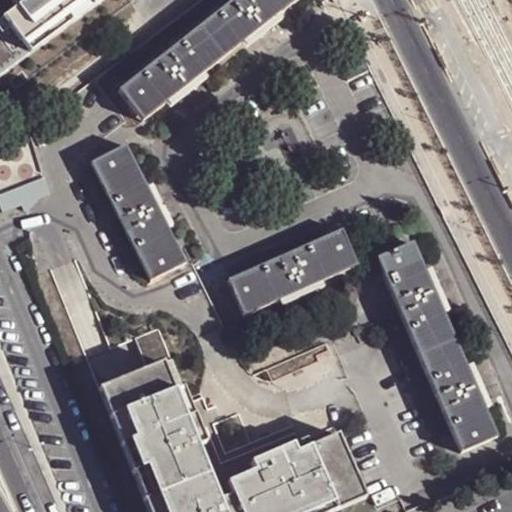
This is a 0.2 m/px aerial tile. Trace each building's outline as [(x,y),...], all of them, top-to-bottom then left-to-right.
[(0,0),(0,75),(100,0),(0,0)] [(146,139),(309,10),(301,0),(233,0),(112,96),(146,139)] [(149,280),(183,263),(124,145),(89,163),(149,280)] [(243,301),(360,265),(347,224),(230,259),(243,301)] [(371,248),(455,444),(502,424),(418,228),(371,248)] [(162,360),(105,384),(157,511),(308,511),(363,489),(339,432),(284,455),(280,447),(252,459),(256,467),(228,479),(233,491),(219,496),(197,443),(204,440),(193,413),(185,416),(162,360)] [(157,511),(105,384),(97,388),(149,511),(157,511)] [(363,489),(308,511),(328,511),(366,496),(363,489)]
